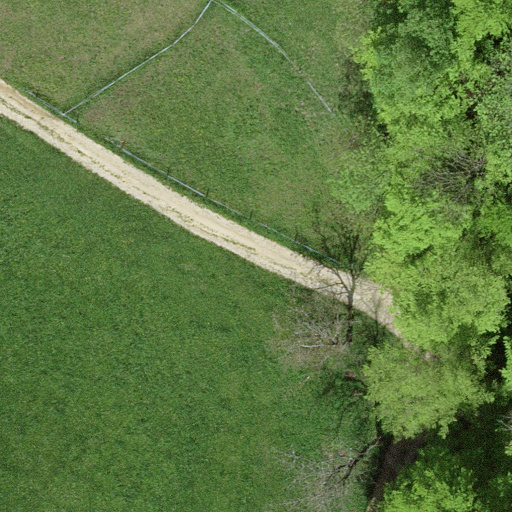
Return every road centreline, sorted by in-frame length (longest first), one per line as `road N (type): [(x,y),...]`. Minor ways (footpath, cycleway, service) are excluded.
road 1 (track): [(459,307),(377,311),(283,277),(208,228),(156,206),(0,100)]
road 2 (track): [(459,307),(426,0)]
road 3 (track): [(404,511),(459,307)]
